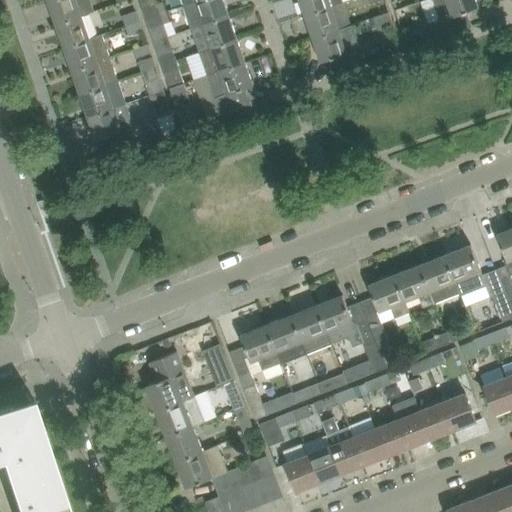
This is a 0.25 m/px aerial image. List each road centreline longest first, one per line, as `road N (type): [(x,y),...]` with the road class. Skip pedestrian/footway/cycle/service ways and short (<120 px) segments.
road 1 (residential): [(62,337),(511,163)]
road 2 (residential): [(62,337),(0,151)]
road 3 (residential): [(133,511),(62,337)]
